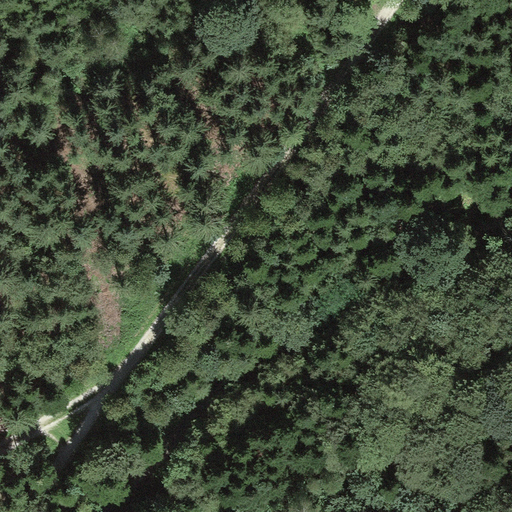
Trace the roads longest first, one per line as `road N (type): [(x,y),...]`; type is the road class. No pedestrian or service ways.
road 1 (track): [(97,511),(248,360),(511,216)]
road 2 (track): [(113,383),(395,0)]
road 3 (track): [(20,511),(113,383)]
road 4 (track): [(113,383),(0,446)]
